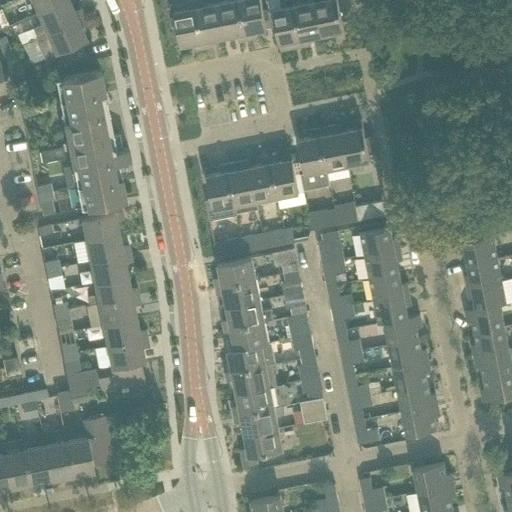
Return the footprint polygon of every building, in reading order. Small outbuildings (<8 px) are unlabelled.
[(31,0),(37,13),(65,0),(31,0)] [(74,10),(69,0),(65,0),(37,13),(41,23),(32,27),(37,37),(46,33),(45,32),(84,16),(80,8),(74,10)] [(204,48),(194,0),(184,0),(186,9),(174,11),(181,45),(194,43),(196,50),(204,48)] [(224,37),(217,3),(205,5),(204,0),(194,0),(204,48),(212,47),(211,39),(224,37)] [(246,40),(238,0),(230,0),(217,3),(224,37),(237,34),(238,41),(246,40)] [(253,31),(267,28),(261,0),(238,0),(246,40),(255,38),(253,31)] [(302,46),(294,5),(293,0),(283,0),(282,2),(283,7),(268,10),(271,27),(276,27),(280,50),(302,46)] [(342,20),(358,17),(354,0),(319,0),(315,1),(322,35),(335,32),(336,39),(345,38),(342,20)] [(322,35),(315,1),(294,5),(302,46),(310,44),(309,37),(322,35)] [(80,41),(86,39),(81,27),(87,24),(84,16),(45,32),(46,33),(37,37),(34,38),(43,58),(54,53),(59,64),(86,53),(80,41)] [(0,38),(0,47),(2,52),(10,49),(5,37),(0,38)] [(16,61),(10,49),(2,52),(7,64),(16,61)] [(103,92),(99,70),(60,78),(68,120),(102,113),(99,93),(103,92)] [(33,98),(19,101),(20,108),(34,106),(33,98)] [(36,113),(34,106),(20,108),(22,116),(36,113)] [(102,113),(68,120),(63,121),(72,165),(77,164),(78,169),(112,163),(130,159),(127,147),(110,150),(102,113)] [(376,150),(373,135),(365,137),(362,119),(353,121),(354,128),(341,131),(348,165),(370,161),(368,152),(376,150)] [(348,165),(341,131),(340,124),(319,128),(327,169),(348,165)] [(327,169),(319,128),(310,130),(312,137),(298,139),(305,173),(301,174),(304,189),(330,185),(327,169)] [(62,146),(39,151),(41,162),(64,157),(62,146)] [(277,153),(269,155),(277,196),(299,192),(292,158),(279,160),(277,153)] [(277,196),(269,155),(261,157),(262,164),(250,166),(249,166),(256,200),(277,196)] [(256,200),(249,166),(250,166),(248,159),(227,163),(237,212),(258,208),(256,200)] [(115,177),(112,163),(78,169),(86,206),(125,199),(121,176),(115,177)] [(237,212),(227,163),(219,165),(220,172),(206,175),(211,198),(205,200),(209,220),(238,214),(237,212)] [(50,183),(36,185),(37,193),(51,190),(50,183)] [(53,198),(51,190),(37,193),(39,201),(53,198)] [(388,213),(386,199),(356,205),(358,219),(372,217),(388,213)] [(345,222),(342,207),(334,209),(337,223),(345,222)] [(123,219),(121,209),(80,218),(84,238),(118,231),(116,220),(123,219)] [(337,223),(334,209),(326,211),(329,225),(337,223)] [(52,232),(51,224),(37,226),(38,234),(52,232)] [(292,226),(284,228),(286,242),(295,240),(292,226)] [(393,238),(390,226),(360,232),(365,255),(400,248),(398,237),(393,238)] [(286,242),(284,228),(262,232),(265,246),(278,244),(286,242)] [(121,245),(118,231),(84,238),(89,261),(130,252),(128,244),(121,245)] [(265,246),(262,232),(241,237),(244,251),(253,249),(265,246)] [(497,257),(492,234),(458,240),(460,253),(465,252),(467,263),(497,257)] [(241,237),(227,240),(230,254),(244,251),(241,237)] [(331,250),(328,238),(318,240),(320,252),(331,250)] [(294,248),(273,252),(275,266),(282,265),(284,273),(298,270),(294,248)] [(402,260),(400,248),(365,255),(369,278),(399,271),(397,261),(402,260)] [(132,261),(130,252),(89,261),(93,282),(127,275),(125,262),(132,261)] [(256,278),(252,256),(218,263),(221,276),(214,278),(215,286),(256,278)] [(501,279),(497,257),(467,263),(470,274),(464,275),(467,286),(501,279)] [(58,259),(44,261),(45,269),(59,266),(58,259)] [(61,274),(59,266),(45,269),(47,277),(61,274)] [(300,277),(298,270),(284,273),(285,280),(300,277)] [(401,282),(399,271),(369,278),(374,300),(409,293),(406,281),(401,282)] [(327,287),(337,284),(335,272),(324,274),(327,287)] [(130,288),(127,275),(93,282),(96,294),(87,295),(89,305),(97,303),(138,295),(137,286),(130,288)] [(260,299),(256,278),(215,286),(217,294),(224,293),(226,306),(260,299)] [(506,302),(501,279),(467,286),(469,298),(474,297),(476,307),(500,303),(506,302)] [(339,296),(337,284),(327,287),(329,298),(339,296)] [(411,304),(409,293),(374,300),(378,323),(385,322),(385,321),(408,316),(406,305),(411,304)] [(140,303),(138,295),(97,303),(102,324),(135,317),(133,305),(140,303)] [(262,309),(260,299),(226,306),(229,319),(222,320),(224,328),(265,321),(273,319),(271,307),(262,309)] [(68,309),(66,301),(52,304),(54,312),(68,309)] [(504,325),(500,303),(476,307),(465,309),(467,321),(473,320),(475,331),(504,325)] [(307,312),(305,304),(290,307),(292,315),(307,312)] [(69,317),(68,309),(54,312),(55,320),(69,317)] [(308,320),(307,312),(292,315),(293,323),(308,320)] [(419,313),(408,316),(385,321),(385,322),(389,343),(419,337),(416,326),(422,325),(419,313)] [(138,330),(135,317),(102,324),(106,345),(147,337),(145,329),(138,330)] [(336,331),(346,329),(344,317),(333,319),(336,331)] [(269,342),(265,321),(224,328),(225,337),(232,336),(235,348),(262,343),(269,342)] [(509,348),(504,325),(475,331),(477,342),(472,344),(474,355),(509,348)] [(348,340),(346,329),(336,331),(338,342),(348,340)] [(311,333),(291,337),(294,350),(299,349),(300,357),(315,354),(311,333)] [(148,346),(147,337),(106,345),(110,366),(110,367),(140,361),(144,360),(141,347),(148,346)] [(421,349),(419,337),(389,343),(394,366),(428,359),(426,347),(421,349)] [(230,362),(223,364),(225,372),(273,363),(269,342),(262,343),(235,348),(228,349),(230,362)] [(76,351),(75,343),(61,346),(62,354),(76,351)] [(511,370),(511,364),(509,348),(474,355),(476,366),(481,365),(484,376),(511,370)] [(78,359),(76,351),(62,354),(64,362),(78,359)] [(302,365),(298,366),(301,379),(319,376),(317,362),(315,354),(300,357),(302,365)] [(18,364),(17,356),(3,359),(4,367),(18,364)] [(431,370),(428,359),(394,366),(398,388),(428,382),(425,371),(431,370)] [(144,382),(140,361),(110,367),(110,366),(66,375),(72,403),(88,400),(85,386),(98,383),(100,391),(144,382)] [(276,362),(273,363),(225,372),(227,380),(234,379),(236,392),(277,384),(274,372),(278,371),(276,362)] [(355,374),(353,362),(342,364),(345,376),(355,374)] [(20,372),(18,364),(4,367),(6,375),(20,372)] [(483,400),(511,394),(511,370),(484,376),(486,387),(481,388),(483,400)] [(357,385),(355,374),(345,376),(347,387),(357,385)] [(430,393),(428,382),(398,388),(402,410),(437,404),(435,392),(430,393)] [(239,405),(232,406),(233,415),(283,405),(286,404),(286,402),(289,398),(288,389),(277,386),(277,384),(236,392),(239,405)] [(48,397),(46,388),(33,391),(35,399),(48,397)] [(322,389),(307,392),(309,399),(323,397),(322,389)] [(35,399),(33,391),(20,393),(22,402),(35,399)] [(309,399),(301,401),(306,422),(328,418),(323,397),(309,399)] [(440,415),(437,404),(402,410),(407,434),(437,428),(434,416),(440,415)] [(279,428),(277,417),(282,416),(285,411),(283,405),(233,415),(235,423),(242,421),(245,434),(279,428)] [(354,421),(364,418),(362,406),(351,409),(354,421)] [(113,459),(104,415),(82,419),(86,436),(92,463),(113,459)] [(366,430),(364,418),(354,421),(356,432),(366,430)] [(256,455),(283,449),(279,428),(245,434),(247,447),(240,449),(243,465),(257,462),(256,455)] [(92,463),(86,436),(65,441),(73,482),(82,480),(80,473),(93,471),(92,463)] [(73,482),(65,441),(44,445),(51,479),(63,477),(65,484),(73,482)] [(51,479),(44,445),(22,449),(31,491),(39,489),(38,482),(51,479)] [(31,491),(22,449),(1,453),(8,488),(21,485),(22,492),(31,491)] [(0,489),(8,488),(1,453),(0,453),(0,489)] [(444,462),(414,468),(418,491),(453,484),(451,473),(446,474),(444,462)] [(511,495),(511,471),(498,474),(500,486),(505,485),(507,496),(511,495)] [(372,488),(370,476),(359,478),(362,490),(372,488)] [(337,495),(335,483),(324,485),(327,497),(337,495)] [(455,495),(453,484),(418,491),(422,511),(428,511),(453,507),(450,496),(455,495)] [(283,511),(280,494),(250,500),(253,511),(252,511),(283,511)]
